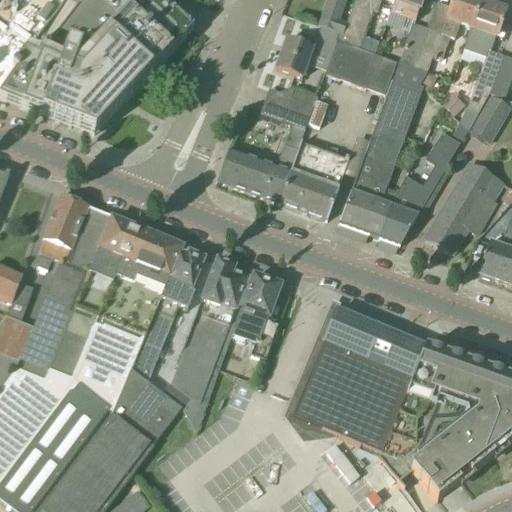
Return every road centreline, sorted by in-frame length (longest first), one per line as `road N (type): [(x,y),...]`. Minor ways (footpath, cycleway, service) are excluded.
road 1 (tertiary): [(511,332),(157,199)]
road 2 (residential): [(157,199),(233,43)]
road 3 (tertiary): [(157,199),(0,140)]
